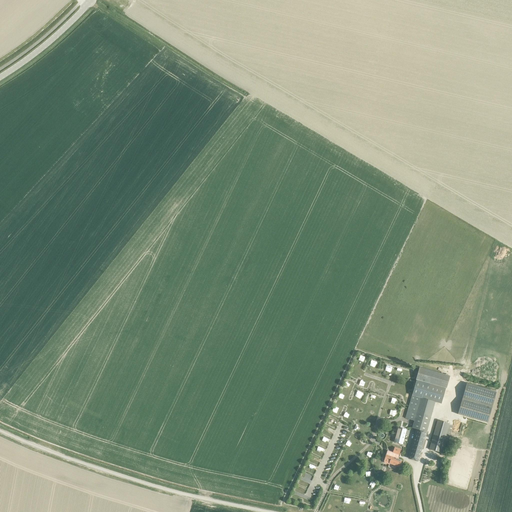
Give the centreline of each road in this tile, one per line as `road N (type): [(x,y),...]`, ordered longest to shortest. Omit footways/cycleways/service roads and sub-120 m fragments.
road 1 (unclassified): [(268,511),(166,490),(0,430)]
road 2 (track): [(388,384),(369,443),(333,475),(314,511)]
